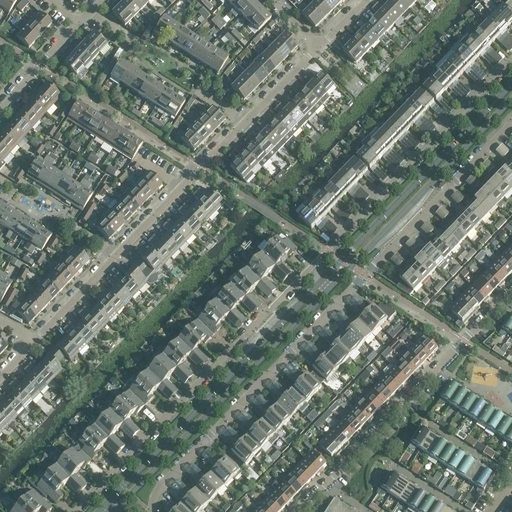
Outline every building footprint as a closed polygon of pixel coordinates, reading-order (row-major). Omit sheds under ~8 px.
[(3,0),(0,6),(0,14),(3,10),(9,14),(17,0),(3,0)] [(24,0),(23,0),(23,1),(16,8),(21,12),(29,4),(24,0)] [(128,0),(125,0),(120,6),(132,19),(140,11),(128,0)] [(148,4),(144,0),(128,0),(140,11),(148,4)] [(227,0),(227,1),(235,9),(243,0),(227,0)] [(242,16),(255,4),(251,0),(243,0),(235,9),(242,16)] [(311,8),(324,21),(331,13),(319,0),(311,8)] [(318,0),(319,0),(331,13),(339,5),(333,0),(318,0)] [(393,0),(389,5),(402,17),(409,10),(399,0),(393,0)] [(399,0),(409,10),(417,2),(414,0),(399,0)] [(242,16),(250,24),(262,11),(255,4),(242,16)] [(381,13),(394,25),(402,17),(389,5),(381,13)] [(132,19),(120,6),(112,14),(124,27),(132,19)] [(504,6),(495,14),(508,27),(511,23),(511,13),(505,7),(504,6)] [(303,16),(316,29),(324,21),(311,8),(303,16)] [(258,32),(270,19),(262,11),(250,24),(258,32)] [(51,25),(39,13),(31,21),(43,33),(51,25)] [(374,21),(387,33),(394,25),(381,13),(374,21)] [(487,23),(500,35),(508,27),(495,14),(487,23)] [(17,17),(14,20),(36,41),(43,33),(31,21),(27,26),(17,17)] [(163,18),(153,33),(163,39),(173,24),(163,18)] [(10,23),(20,32),(16,37),(28,49),(36,41),(14,20),(10,23)] [(387,33),(374,21),(366,28),(379,41),(387,33)] [(487,23),(480,31),(492,43),(500,35),(487,23)] [(163,39),(172,45),(182,30),(173,24),(163,39)] [(468,35),(485,52),(492,43),(480,31),(476,27),(468,35)] [(379,41),(366,28),(359,36),(372,49),(379,41)] [(182,30),(172,45),(181,51),(191,36),(182,30)] [(109,42),(106,40),(96,34),(95,35),(93,33),(85,42),(99,54),(109,42)] [(277,42),(289,55),(297,47),(285,34),(277,42)] [(372,49),(359,36),(355,40),(353,38),(352,39),(348,35),(345,38),(349,42),(351,44),(364,56),(372,49)] [(467,35),(459,43),(477,60),(481,56),(482,57),(482,58),(485,61),(489,56),(486,53),(485,52),(468,35),(467,35)] [(181,51),(190,57),(200,41),(191,36),(181,51)] [(200,41),(190,57),(199,62),(209,47),(200,41)] [(99,54),(85,42),(78,49),(91,62),(99,54)] [(269,50),(282,63),(289,55),(277,42),(269,50)] [(458,42),(450,50),(451,51),(469,68),(477,60),(459,43),(458,42)] [(356,65),(364,56),(351,44),(343,52),(356,65)] [(199,62),(208,68),(218,53),(209,47),(199,62)] [(91,62),(78,49),(71,57),(84,70),(91,62)] [(261,58),(274,70),(282,63),(269,50),(261,58)] [(451,51),(443,59),(461,76),(469,68),(451,51)] [(494,66),(501,57),(494,52),(487,61),(494,66)] [(218,53),(208,68),(218,74),(228,59),(218,53)] [(84,70),(71,57),(63,66),(79,81),(87,73),(84,70)] [(254,65),(267,78),(274,70),(261,58),(254,65)] [(443,59),(435,67),(440,72),(453,85),(461,76),(443,59)] [(120,83),(129,68),(120,62),(110,77),(120,83)] [(246,73),(259,86),(267,78),(254,65),(246,73)] [(129,68),(120,83),(129,89),(138,74),(129,68)] [(440,72),(432,80),(445,93),(448,89),(450,91),(454,86),(453,85),(440,72)] [(239,81),(252,93),(259,86),(246,73),(239,81)] [(148,80),(138,74),(129,89),(138,95),(148,80)] [(314,82),(327,95),(335,87),(322,74),(314,82)] [(148,80),(138,95),(147,101),(157,85),(148,80)] [(441,97),(441,96),(445,93),(432,80),(423,89),(441,106),(446,101),(441,97)] [(231,89),(237,95),(244,102),(252,93),(239,81),(231,89)] [(314,82),(306,90),(323,106),(330,98),(327,95),(314,82)] [(53,105),(60,96),(46,84),(38,92),(53,105)] [(157,85),(147,101),(156,106),(166,91),(157,85)] [(417,87),(409,95),(426,112),(430,108),(435,113),(439,108),(417,87)] [(315,114),(323,106),(306,90),(299,98),(315,114)] [(156,106),(154,110),(157,112),(159,108),(165,112),(175,97),(174,96),(166,91),(162,96),(156,106)] [(53,105),(38,92),(31,101),(45,113),(53,105)] [(401,104),(405,108),(418,120),(426,112),(409,95),(401,104)] [(175,97),(165,112),(175,118),(184,103),(175,97)] [(315,114),(299,98),(291,106),(308,122),(315,114)] [(45,113),(31,101),(24,109),(38,121),(45,113)] [(76,126),(86,109),(77,103),(67,120),(76,126)] [(291,106),(284,113),(300,129),(308,122),(291,106)] [(204,117),(216,129),(224,121),(212,108),(204,117)] [(405,108),(397,116),(410,129),(418,120),(405,108)] [(24,109),(17,117),(31,129),(38,121),(24,109)] [(76,126),(85,131),(96,115),(86,109),(76,126)] [(300,129),(284,113),(276,121),(293,137),(300,129)] [(94,137),(105,121),(96,115),(85,131),(94,137)] [(397,116),(389,124),(402,137),(410,129),(397,116)] [(31,129),(17,117),(10,125),(24,138),(31,129)] [(196,125),(209,137),(216,129),(204,117),(196,125)] [(94,137),(104,143),(114,127),(105,121),(94,137)] [(276,121),(269,129),(285,145),(293,137),(276,121)] [(389,124),(381,132),(394,145),(402,137),(389,124)] [(10,125),(2,133),(17,146),(24,138),(10,125)] [(189,132),(201,145),(209,137),(196,125),(189,132)] [(104,143),(100,149),(109,155),(113,149),(123,133),(114,127),(104,143)] [(369,137),(373,141),(386,153),(394,145),(381,132),(377,128),(369,137)] [(285,145),(269,129),(261,137),(278,153),(285,145)] [(201,145),(189,132),(181,141),(193,153),(201,145)] [(17,146),(2,133),(0,135),(0,145),(9,154),(17,146)] [(113,149),(122,155),(132,139),(123,133),(113,149)] [(261,137),(254,145),(270,161),(278,153),(261,137)] [(361,145),(365,149),(378,161),(386,153),(373,141),(369,137),(361,145)] [(132,161),(142,145),(132,139),(122,155),(132,161)] [(503,144),(496,151),(503,158),(510,151),(503,144)] [(0,145),(0,159),(2,162),(9,154),(0,145)] [(270,161),(254,145),(246,152),(259,165),(263,168),(270,161)] [(357,157),(370,170),(375,175),(379,170),(374,165),(378,161),(365,149),(357,157)] [(246,152),(239,160),(252,173),(259,165),(246,152)] [(37,160),(26,176),(36,182),(53,156),(49,153),(43,161),(38,158),(37,160)] [(351,155),(342,164),(347,168),(360,181),(364,177),(368,181),(373,177),(368,172),(355,160),(351,155)] [(53,156),(36,182),(45,188),(55,172),(50,169),(55,162),(57,158),(53,156)] [(252,173),(239,160),(231,168),(244,181),(252,173)] [(55,172),(45,188),(54,194),(69,171),(65,168),(60,175),(55,172)] [(347,168),(339,176),(352,189),(360,181),(347,168)] [(511,175),(506,170),(498,177),(511,191),(511,190),(511,175)] [(69,171),(54,194),(63,200),(74,184),(68,180),(73,174),(69,171)] [(140,181),(154,194),(162,185),(148,172),(140,181)] [(334,172),(327,180),(331,185),(344,197),(352,189),(339,176),(334,172)] [(511,191),(498,177),(490,185),(504,198),(511,191)] [(74,184),(63,200),(72,205),(87,183),(83,180),(79,187),(74,184)] [(154,194),(140,181),(133,189),(146,201),(154,194)] [(87,183),(72,205),(82,212),(92,195),(87,192),(91,185),(87,183)] [(483,193),(497,206),(500,210),(503,207),(503,206),(503,204),(502,203),(501,202),(504,198),(490,185),(489,183),(484,188),(486,189),(483,193)] [(323,193),(336,205),(344,197),(331,185),(323,193)] [(146,201),(133,189),(126,197),(139,209),(146,201)] [(196,193),(216,212),(223,203),(210,190),(205,195),(199,189),(196,193)] [(452,199),(459,204),(464,197),(457,192),(452,199)] [(196,193),(193,196),(198,202),(194,206),(208,219),(216,212),(196,193)] [(323,193),(315,201),(328,213),(336,205),(323,193)] [(497,206),(483,193),(475,201),(489,214),(497,206)] [(139,209),(126,197),(118,205),(131,217),(139,209)] [(315,201),(307,209),(320,222),(328,213),(315,201)] [(475,201),(468,208),(482,222),(489,214),(475,201)] [(283,203),(279,207),(285,212),(289,208),(283,203)] [(131,217),(118,205),(111,213),(124,225),(131,217)] [(212,223),(208,219),(194,206),(190,210),(184,205),(181,208),(201,227),(204,231),(212,223)] [(0,224),(5,228),(15,212),(6,206),(0,215),(0,224)] [(443,207),(437,213),(443,220),(450,214),(443,207)] [(93,211),(88,208),(81,219),(86,222),(93,211)] [(201,227),(181,208),(178,212),(183,217),(179,222),(193,235),(201,227)] [(482,222),(468,208),(460,216),(474,230),(482,222)] [(320,222),(307,209),(299,218),(312,230),(316,226),(318,227),(317,228),(320,231),(325,226),(322,223),(320,222)] [(5,238),(9,240),(24,217),(15,212),(5,228),(10,231),(5,238)] [(124,225),(111,213),(104,221),(116,233),(124,225)] [(460,216),(453,224),(467,237),(474,230),(460,216)] [(23,239),(33,223),(24,217),(9,240),(13,243),(18,236),(23,239)] [(193,235),(179,222),(175,226),(169,220),(166,224),(185,243),(193,235)] [(116,233),(104,221),(96,229),(108,241),(116,233)] [(24,249),(28,252),(42,229),(33,223),(23,239),(28,243),(24,249)] [(185,243),(166,224),(162,227),(168,233),(164,237),(178,251),(185,243)] [(467,237),(453,224),(445,232),(459,245),(467,237)] [(42,251),(52,235),(42,229),(28,252),(32,255),(36,248),(42,251)] [(498,236),(501,239),(506,234),(502,231),(498,236)] [(445,232),(438,240),(452,253),(459,245),(445,232)] [(178,251),(164,237),(160,242),(154,236),(151,240),(170,258),(178,251)] [(278,238),(270,246),(283,259),(288,255),(290,257),(297,249),(287,239),(283,243),(278,238)] [(149,253),(163,266),(170,258),(151,240),(147,243),(153,248),(149,253)] [(452,253),(438,240),(430,247),(444,261),(452,253)] [(423,249),(420,252),(423,255),(437,268),(441,273),(449,265),(444,261),(430,247),(427,244),(422,248),(423,249)] [(262,254),(288,278),(292,274),(283,265),(281,265),(279,264),(283,259),(270,246),(262,254)] [(67,257),(81,270),(89,261),(75,248),(67,257)] [(511,250),(509,248),(502,256),(511,265),(511,250)] [(391,260),(398,267),(405,259),(398,252),(391,260)] [(135,264),(155,283),(156,282),(156,281),(157,280),(157,279),(157,278),(157,277),(156,276),(156,275),(155,274),(163,266),(149,253),(145,257),(143,255),(135,264)] [(262,254),(255,262),(268,275),(273,270),(274,272),(274,274),(283,283),(288,278),(262,254)] [(437,268),(423,255),(415,263),(429,276),(437,268)] [(511,265),(502,256),(494,263),(508,277),(511,273),(511,265)] [(60,264),(74,278),(81,270),(67,257),(60,264)] [(247,269),(273,294),(277,290),(267,281),(266,281),(264,279),(268,275),(255,262),(251,258),(243,266),(247,269)] [(22,264),(13,259),(10,264),(19,269),(22,264)] [(405,268),(408,271),(421,284),(429,276),(415,263),(412,259),(407,264),(408,264),(405,268)] [(494,263),(487,271),(502,286),(503,285),(502,283),(508,277),(494,263)] [(52,272),(66,285),(74,278),(60,264),(52,272)] [(125,278),(139,291),(146,283),(147,284),(148,285),(149,285),(151,285),(153,284),(154,284),(154,283),(155,283),(135,264),(127,272),(129,274),(125,278)] [(247,269),(240,277),(253,290),(258,286),(259,288),(259,289),(268,298),(273,294),(247,269)] [(421,284),(408,271),(400,279),(403,281),(397,288),(410,296),(421,284)] [(502,286),(487,271),(479,279),(493,292),(497,288),(498,290),(502,286)] [(66,285),(52,272),(45,280),(59,293),(66,285)] [(4,274),(0,280),(0,303),(0,304),(10,287),(12,282),(7,279),(8,277),(4,274)] [(112,280),(131,299),(139,291),(125,278),(121,282),(115,277),(112,280)] [(232,285),(257,310),(262,305),(252,296),(251,296),(249,295),(253,290),(240,277),(232,285)] [(479,279),(472,287),(487,302),(490,299),(488,297),(493,292),(479,279)] [(59,293),(45,280),(37,288),(51,301),(59,293)] [(110,293),(124,307),(131,299),(112,280),(108,283),(114,289),(110,293)] [(232,285),(224,293),(238,306),(242,302),(244,303),(244,305),(253,314),(257,310),(232,285)] [(449,286),(445,290),(449,294),(453,290),(449,286)] [(487,302),(472,287),(464,294),(480,309),(479,307),(483,302),(485,304),(487,302)] [(51,301),(37,288),(30,296),(44,309),(51,301)] [(97,296),(116,315),(124,307),(110,293),(106,298),(100,292),(97,296)] [(14,296),(9,293),(2,306),(8,309),(14,296)] [(217,301),(242,325),(246,321),(237,312),(235,312),(234,311),(238,306),(224,293),(217,301)] [(464,294),(457,302),(472,317),(480,309),(464,294)] [(44,309),(30,296),(22,304),(36,317),(44,309)] [(95,309),(108,322),(116,315),(97,296),(93,299),(99,305),(95,309)] [(217,301),(209,308),(223,322),(227,317),(229,319),(229,320),(238,329),(242,325),(217,301)] [(457,302),(449,310),(459,321),(456,325),(460,330),(472,317),(457,302)] [(15,312),(9,317),(21,324),(24,321),(28,325),(36,317),(22,304),(15,312)] [(387,305),(385,307),(384,306),(381,304),(377,308),(374,306),(369,310),(363,304),(360,308),(380,327),(387,319),(389,321),(397,312),(387,305)] [(81,311),(101,330),(108,322),(95,309),(90,313),(85,308),(81,311)] [(219,326),(220,325),(223,322),(209,308),(198,320),(213,335),(221,328),(219,326)] [(362,317),(358,321),(372,335),(380,327),(360,308),(356,311),(362,317)] [(80,325),(93,338),(101,330),(81,311),(78,315),(84,320),(80,325)] [(511,336),(511,335),(511,314),(502,330),(499,335),(501,336),(503,337),(505,336),(507,335),(508,333),(511,336)] [(348,319),(344,323),(365,343),(372,335),(358,321),(354,325),(348,319)] [(198,320),(186,332),(200,346),(204,341),(206,343),(213,335),(198,320)] [(66,327),(86,346),(93,338),(80,325),(76,329),(70,323),(66,327)] [(347,333),(343,337),(357,350),(365,343),(344,323),(341,327),(347,333)] [(400,325),(389,336),(393,339),(403,329),(400,325)] [(65,340),(78,354),(86,346),(66,327),(63,330),(69,336),(65,340)] [(186,332),(179,340),(204,365),(208,360),(199,351),(197,351),(196,350),(200,346),(186,332)] [(333,335),(329,339),(350,358),(357,350),(343,337),(339,341),(333,335)] [(424,336),(416,344),(432,359),(434,357),(432,355),(438,349),(424,336)] [(332,348),(328,352),(344,368),(345,367),(347,368),(352,363),(351,360),(352,360),(350,358),(329,339),(326,342),(332,348)] [(51,351),(61,361),(65,356),(70,362),(78,354),(65,340),(61,344),(59,343),(51,351)] [(204,365),(179,340),(171,348),(185,361),(189,357),(191,358),(191,360),(200,369),(204,365)] [(409,352),(422,365),(427,360),(429,362),(432,359),(416,344),(409,352)] [(505,345),(500,350),(506,354),(509,348),(505,345)] [(171,348),(164,355),(189,380),(193,376),(184,367),(182,367),(181,366),(185,361),(171,348)] [(314,354),(335,374),(336,375),(337,375),(339,375),(344,370),(344,368),(328,352),(325,356),(318,350),(314,354)] [(40,365),(54,379),(62,370),(57,365),(61,361),(51,351),(43,359),(45,361),(40,365)] [(409,352),(401,360),(417,375),(419,372),(417,371),(422,365),(409,352)] [(315,371),(313,373),(324,385),(335,374),(314,354),(311,358),(317,364),(313,369),(315,371)] [(189,380),(164,355),(156,363),(170,377),(174,372),(176,374),(176,376),(185,385),(189,380)] [(394,367),(407,381),(412,376),(414,378),(417,375),(401,360),(394,367)] [(156,363),(149,371),(174,396),(178,392),(169,383),(167,383),(166,381),(170,377),(156,363)] [(27,367),(47,386),(54,379),(40,365),(36,369),(31,364),(27,367)] [(25,381),(39,394),(47,386),(27,367),(24,371),(30,376),(25,381)] [(394,367),(386,375),(402,390),(404,387),(403,386),(407,381),(394,367)] [(370,368),(366,372),(371,376),(374,372),(370,368)] [(174,396),(149,371),(141,379),(155,392),(159,388),(160,389),(160,391),(170,400),(174,396)] [(297,372),(293,376),(314,396),(324,385),(313,373),(310,376),(308,374),(303,378),(297,372)] [(379,383),(392,396),(398,391),(399,393),(402,390),(386,375),(379,383)] [(296,386),(292,390),(306,403),(314,396),(293,376),(290,380),(296,386)] [(12,383),(32,402),(39,394),(25,381),(21,385),(16,379),(12,383)] [(141,379),(130,391),(145,406),(152,399),(151,397),(155,392),(141,379)] [(441,399),(438,404),(439,405),(442,406),(444,405),(446,404),(447,402),(450,405),(462,387),(459,385),(458,387),(452,382),(441,399)] [(10,396),(24,410),(32,402),(12,383),(9,386),(15,392),(10,396)] [(379,383),(371,391),(387,406),(389,403),(387,401),(392,396),(379,383)] [(462,387),(450,405),(459,411),(470,395),(464,391),(466,389),(462,387)] [(282,388),(278,392),(299,411),(302,415),(310,407),(306,403),(292,390),(288,394),(282,388)] [(118,403),(132,416),(136,412),(138,414),(145,406),(130,391),(125,395),(121,394),(117,399),(118,403)] [(363,399),(377,412),(382,407),(384,409),(387,406),(371,391),(363,399)] [(291,419),(299,411),(278,392),(275,395),(281,401),(277,405),(291,419)] [(29,414),(24,410),(10,396),(6,401),(0,395),(0,401),(16,418),(21,422),(29,414)] [(470,395),(459,411),(469,417),(480,398),(477,397),(476,399),(470,395)] [(480,398),(469,417),(478,423),(488,406),(482,403),(484,401),(480,398)] [(363,399),(356,406),(371,421),(374,419),(372,417),(377,412),(363,399)] [(0,416),(9,425),(16,418),(0,401),(0,416)] [(118,403),(110,411),(136,435),(140,431),(131,422),(129,423),(127,421),(132,416),(118,403)] [(267,403),(263,407),(284,427),(291,419),(277,405),(273,409),(267,403)] [(348,414),(362,427),(367,422),(369,424),(371,421),(356,406),(348,414)] [(488,406),(478,423),(487,428),(498,410),(495,408),(494,410),(488,406)] [(276,434),(284,427),(263,407),(260,411),(266,417),(262,421),(276,434)] [(313,422),(319,415),(314,410),(307,418),(313,422)] [(498,410),(487,428),(496,434),(506,418),(500,414),(502,412),(498,410)] [(103,418),(117,432),(121,428),(122,429),(122,431),(131,440),(136,435),(110,411),(103,418)] [(348,414),(341,422),(356,437),(359,434),(357,433),(362,427),(348,414)] [(0,431),(1,433),(9,425),(0,416),(0,431)] [(103,418),(95,426),(121,451),(125,447),(116,438),(114,438),(112,436),(117,432),(103,418)] [(511,422),(506,418),(496,434),(505,440),(511,429),(511,422)] [(252,419),(248,423),(268,442),(272,446),(280,438),(276,434),(262,421),(258,425),(252,419)] [(333,430),(349,445),(349,444),(348,442),(352,438),(354,440),(356,437),(341,422),(333,430)] [(261,450),(268,442),(248,423),(245,426),(251,432),(247,437),(261,450)] [(458,426),(452,423),(448,429),(454,432),(458,426)] [(95,426),(88,434),(102,447),(106,443),(107,445),(107,446),(116,455),(121,451),(95,426)] [(411,444),(408,449),(409,450),(412,451),(414,450),(416,449),(417,447),(421,450),(433,432),(430,430),(428,432),(422,428),(411,444)] [(333,430),(326,437),(341,452),(349,445),(333,430)] [(433,432),(421,450),(430,456),(440,440),(434,436),(436,434),(433,432)] [(90,459),(92,461),(99,454),(97,452),(102,447),(88,434),(80,442),(86,448),(82,451),(90,459)] [(237,435),(233,438),(253,458),(254,457),(257,458),(261,453),(260,450),(261,450),(247,437),(243,441),(237,435)] [(326,437),(315,448),(325,457),(327,454),(334,461),(341,452),(326,437)] [(233,438),(230,442),(236,448),(232,453),(246,466),(253,458),(233,438)] [(440,440),(430,456),(439,462),(451,444),(448,442),(446,444),(440,440)] [(451,444),(439,462),(448,468),(458,452),(452,448),(454,446),(451,444)] [(484,453),(486,449),(480,445),(477,449),(484,453)] [(315,448),(305,459),(321,474),(323,471),(321,470),(327,464),(322,460),(325,457),(315,448)] [(487,448),(486,449),(484,453),(489,457),(492,452),(487,448)] [(73,450),(65,458),(79,471),(90,459),(82,451),(78,455),(73,450)] [(290,451),(285,455),(291,460),(295,456),(290,451)] [(458,452),(448,468),(457,474),(469,456),(466,454),(464,456),(458,452)] [(216,456),(212,460),(232,479),(233,479),(236,480),(241,475),(239,472),(240,471),(227,458),(222,462),(216,456)] [(469,456),(457,474),(466,480),(476,464),(470,460),(472,458),(469,456)] [(79,471),(65,458),(57,466),(83,490),(87,486),(77,477),(76,477),(74,476),(79,471)] [(305,459),(297,467),(311,480),(316,475),(318,477),(321,474),(305,459)] [(232,479),(212,460),(209,464),(215,470),(211,474),(225,487),(232,479)] [(412,472),(417,475),(423,467),(417,464),(412,472)] [(476,464),(466,480),(475,486),(487,468),(484,466),(482,468),(476,464)] [(57,466),(50,473),(64,487),(68,483),(69,484),(69,486),(78,495),(83,490),(57,466)] [(297,467),(290,475),(306,490),(308,487),(306,485),(311,480),(297,467)] [(487,468),(475,486),(478,488),(477,489),(477,492),(477,494),(481,497),(484,492),(495,476),(488,472),(490,470),(487,468)] [(201,472),(197,476),(217,495),(225,487),(211,474),(207,478),(201,472)] [(64,487),(50,473),(38,486),(57,504),(65,495),(62,493),(61,493),(59,491),(64,487)] [(387,493),(391,495),(403,477),(400,475),(398,477),(392,473),(381,489),(382,489),(378,494),(379,495),(382,496),(384,496),(386,494),(387,493)] [(435,487),(442,477),(438,474),(434,480),(429,478),(427,482),(435,487)] [(290,475),(282,482),(296,496),(301,491),(303,492),(306,490),(290,475)] [(217,495),(197,476),(194,479),(200,485),(196,489),(210,503),(217,495)] [(406,479),(403,477),(391,495),(400,501),(410,485),(405,481),(406,479)] [(442,477),(435,487),(436,487),(441,491),(443,489),(442,488),(443,486),(441,485),(445,480),(442,478),(443,477),(442,477)] [(272,487),(275,490),(291,505),(293,502),(292,501),(296,496),(282,482),(279,479),(272,487)] [(400,501),(409,507),(421,489),(418,487),(416,489),(410,485),(400,501)] [(454,498),(458,492),(448,486),(444,492),(454,498)] [(186,487),(182,491),(202,510),(210,503),(196,489),(192,493),(186,487)] [(424,491),(421,489),(409,507),(416,511),(418,511),(429,497),(423,493),(424,491)] [(22,502),(31,511),(39,511),(40,511),(49,511),(52,509),(33,490),(22,502)] [(275,490),(267,498),(281,511),(286,506),(288,508),(291,505),(275,490)] [(182,491),(179,495),(185,501),(181,505),(188,511),(204,511),(202,510),(182,491)] [(462,495),(458,492),(454,498),(458,501),(462,495)] [(418,511),(431,511),(439,501),(436,499),(435,501),(429,497),(418,511)] [(267,498),(260,506),(266,511),(280,511),(281,511),(267,498)] [(336,498),(335,501),(327,511),(340,511),(344,507),(338,503),(340,501),(336,498)] [(442,503),(439,501),(431,511),(444,511),(447,509),(441,505),(442,503)] [(31,511),(22,502),(12,511),(31,511)] [(171,503),(167,507),(172,511),(188,511),(181,505),(177,509),(171,503)]
